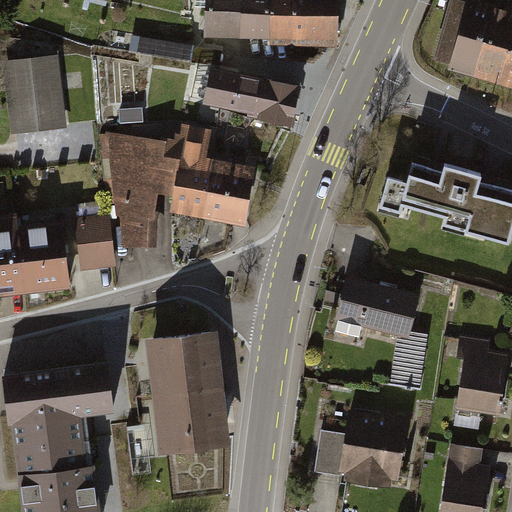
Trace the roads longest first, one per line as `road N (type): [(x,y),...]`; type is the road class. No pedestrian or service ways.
road 1 (secondary): [(291,261),(366,68)]
road 2 (residential): [(185,283),(0,329)]
road 3 (secondary): [(254,511),(277,326)]
road 4 (residential): [(366,68),(511,135)]
